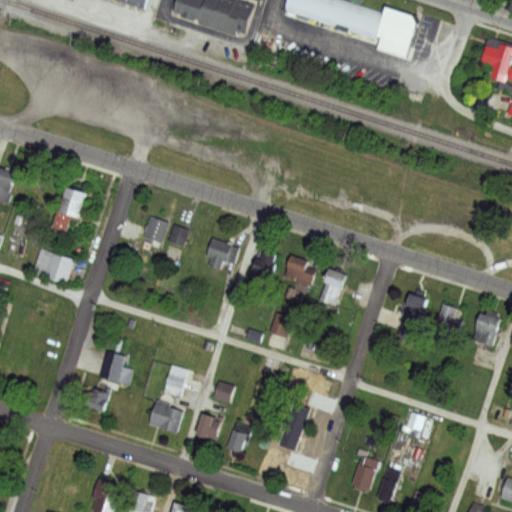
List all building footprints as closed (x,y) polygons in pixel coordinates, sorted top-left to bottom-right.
[(254,0),(245,29),(236,26),(235,30),(174,10),(177,0),(254,0)] [(390,6),(422,16),(411,50),(287,10),(290,0),(345,0),(388,14),(390,6)] [(505,42),(511,44),(511,79),(510,79),(509,82),(494,77),(499,64),(486,60),(491,44),(503,48),(505,42)] [(0,180),(4,170),(19,175),(13,193),(15,194),(12,203),(0,199),(0,180)] [(73,188),(91,194),(83,221),(73,218),(69,231),(56,227),(61,209),(66,210),(73,188)] [(154,215),(171,221),(164,243),(147,237),(154,215)] [(176,225),(191,230),(185,245),(171,240),(176,225)] [(216,239),(241,247),(236,263),(226,260),(223,269),(212,266),(215,258),(211,256),(216,239)] [(275,252),(258,245),(247,274),(264,281),(275,252)] [(44,248),(77,259),(69,284),(36,272),(44,248)] [(295,257),(312,263),(308,272),(319,276),(315,288),(288,278),(295,257)] [(262,258),(279,264),(271,286),(255,281),(262,258)] [(333,270),(348,276),(338,306),(322,301),(333,270)] [(415,294),(432,300),(418,340),(400,334),(415,294)] [(447,303),(464,309),(461,320),(465,321),(460,334),(453,331),(452,336),(447,334),(448,329),(439,326),(447,303)] [(279,313),(294,318),(288,337),(273,332),(279,313)] [(485,315),(502,321),(494,345),(476,340),(485,315)] [(110,351),(129,357),(127,366),(137,369),(132,385),(103,377),(110,351)] [(176,365),(193,370),(184,397),(167,392),(176,365)] [(223,382),(238,387),(233,402),(218,397),(223,382)] [(97,389),(112,393),(107,411),(92,407),(97,389)] [(161,400),(188,408),(180,433),(154,424),(161,400)] [(406,428),(421,430),(423,415),(408,412),(406,428)] [(208,413),(219,418),(218,420),(226,424),(222,435),(214,432),(211,440),(199,436),(208,413)] [(239,423),(256,428),(251,444),(247,442),(244,451),(231,447),(239,423)] [(281,444),(295,449),(287,468),(273,463),(281,444)] [(365,457),(382,462),(373,490),(356,485),(365,457)] [(392,467),(404,471),(394,501),(382,497),(392,467)] [(83,475),(64,470),(55,499),(74,505),(83,475)] [(511,478),(504,476),(498,497),(511,501),(511,509),(511,510),(511,478)] [(103,477),(128,484),(118,511),(100,511),(101,511),(98,510),(101,500),(96,498),(103,477)] [(131,511),(138,490),(152,495),(151,499),(158,502),(155,511),(131,511)] [(418,491),(433,495),(427,511),(415,511),(412,511),(418,491)] [(473,511),(476,502),(486,505),(485,510),(491,511),(473,511)] [(176,511),(179,503),(207,511),(206,511),(176,511)]
